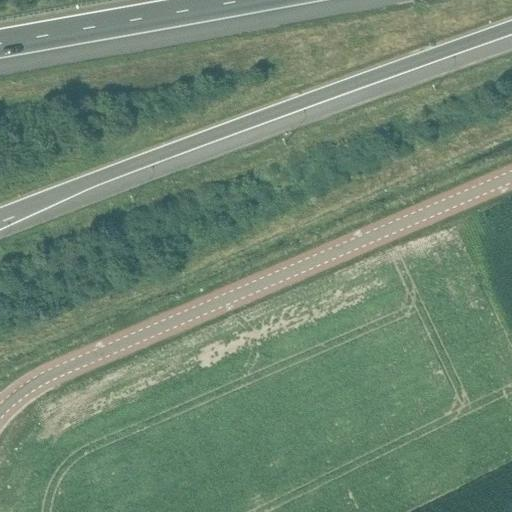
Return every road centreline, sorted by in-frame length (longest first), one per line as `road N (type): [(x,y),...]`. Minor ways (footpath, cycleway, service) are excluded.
road 1 (unclassified): [(511,177),(43,378),(0,412)]
road 2 (motorway): [(0,215),(511,30)]
road 3 (motorway): [(0,45),(249,0)]
